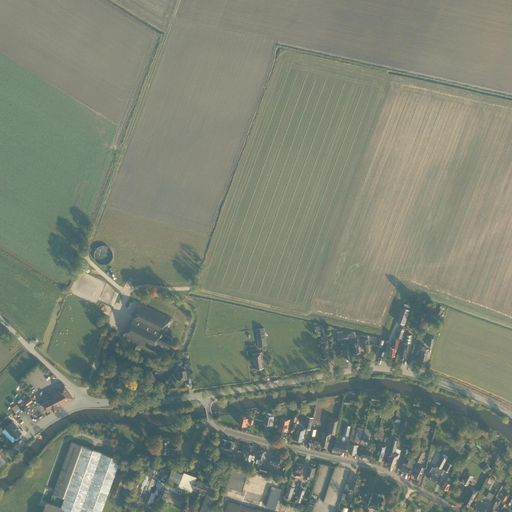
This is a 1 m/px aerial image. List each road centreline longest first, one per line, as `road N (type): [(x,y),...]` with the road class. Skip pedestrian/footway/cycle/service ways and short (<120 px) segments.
road 1 (tertiary): [(511,415),(386,368),(205,395)]
road 2 (unclassified): [(410,486),(382,470),(216,427),(205,395)]
road 3 (tertiary): [(83,403),(205,395)]
road 4 (tertiary): [(83,403),(0,317)]
